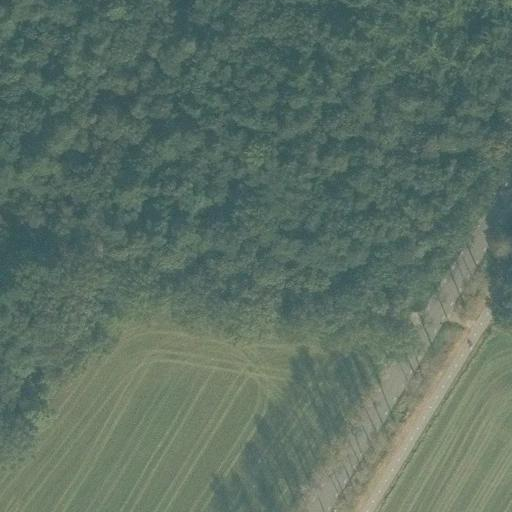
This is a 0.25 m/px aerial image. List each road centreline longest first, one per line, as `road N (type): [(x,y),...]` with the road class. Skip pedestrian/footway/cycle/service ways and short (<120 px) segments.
road 1 (track): [(0,219),(482,324)]
road 2 (tertiary): [(319,511),(511,204)]
